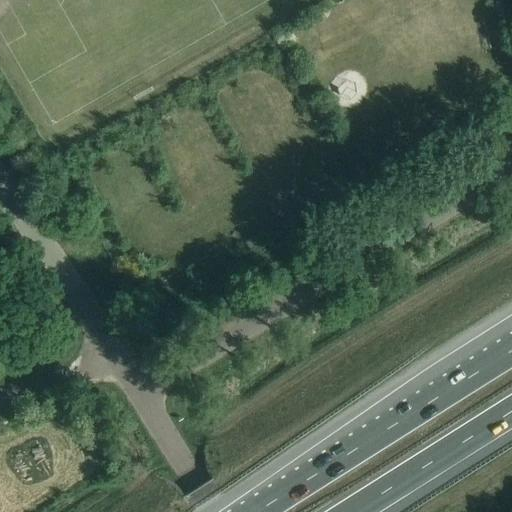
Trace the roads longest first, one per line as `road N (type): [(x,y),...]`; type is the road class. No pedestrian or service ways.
road 1 (unclassified): [(141,394),(511,170)]
road 2 (motorway): [(511,351),(253,511)]
road 3 (unclassified): [(117,359),(0,189)]
road 4 (motorway): [(351,511),(511,410)]
road 5 (unclassified): [(213,511),(141,394)]
road 6 (unclassified): [(0,397),(117,359)]
